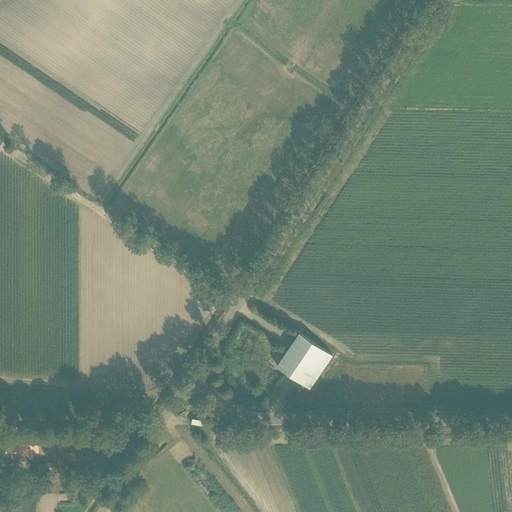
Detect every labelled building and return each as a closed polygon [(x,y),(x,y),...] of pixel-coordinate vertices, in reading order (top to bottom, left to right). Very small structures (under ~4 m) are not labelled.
[(277,366),(310,388),(332,355),(299,333),(277,366)] [(37,452),(37,446),(37,436),(5,437),(5,447),(5,453),(37,452)] [(55,462),(38,463),(38,472),(56,471),(55,462)] [(79,503),(79,495),(63,495),(63,504),(79,503)] [(35,511),(34,499),(24,500),(0,502),(0,511),(35,511)]
